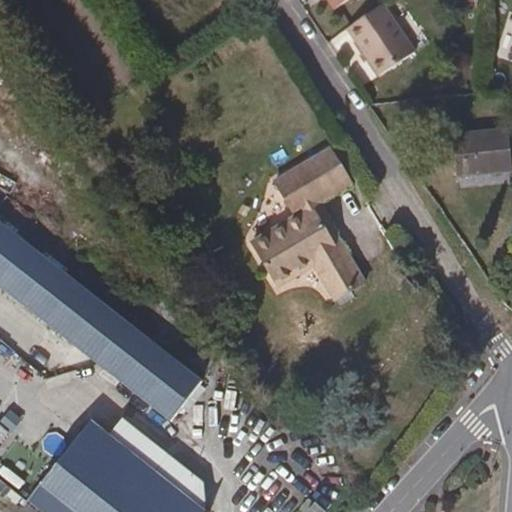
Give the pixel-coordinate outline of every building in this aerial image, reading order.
[(358,0),(322,0),(334,17),(358,0)] [(384,89),(418,65),(383,12),(352,33),(361,46),(358,49),(384,89)] [(511,30),(499,73),(511,76),(511,30)] [(358,49),(361,46),(352,33),(349,35),(358,49)] [(498,189),(497,149),(446,149),(446,189),(498,189)] [(298,214),(336,190),(319,162),(263,197),(283,229),(241,255),(268,299),(304,277),(326,311),(356,292),(335,257),(328,262),(298,214)] [(342,198),(336,190),(298,214),(328,262),(335,257),(310,217),(342,198)] [(167,423),(200,381),(0,224),(0,291),(111,379),(167,423)] [(205,486),(121,422),(110,438),(91,424),(28,507),(35,511),(206,511),(201,508),(205,486)]
